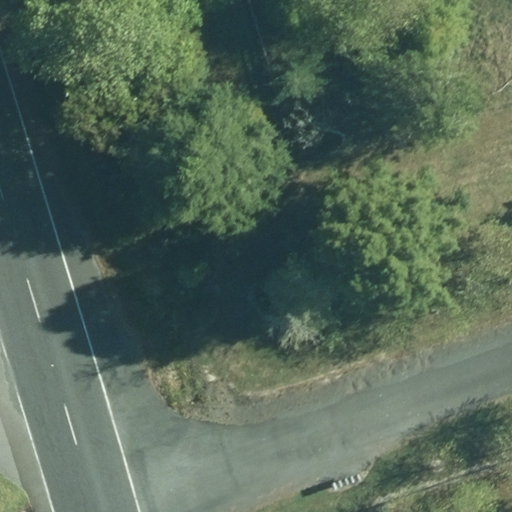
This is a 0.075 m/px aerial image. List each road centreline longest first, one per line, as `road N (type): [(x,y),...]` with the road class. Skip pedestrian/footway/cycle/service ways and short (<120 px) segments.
road 1 (tertiary): [(52,369),(0,193)]
road 2 (tertiary): [(97,511),(52,369)]
